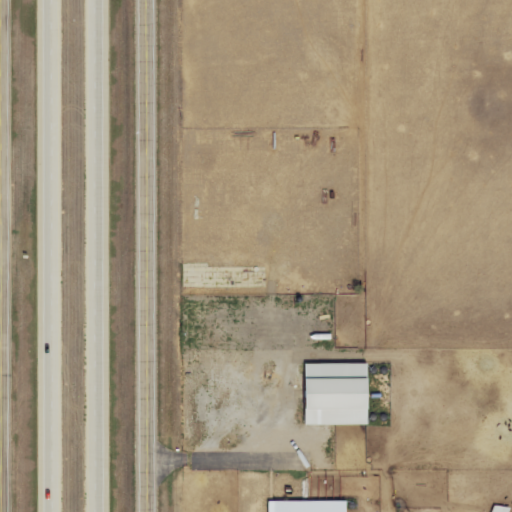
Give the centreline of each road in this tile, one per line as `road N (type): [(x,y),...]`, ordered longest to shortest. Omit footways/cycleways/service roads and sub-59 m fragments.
road 1 (tertiary): [(161,511),(158,0)]
road 2 (motorway): [(109,511),(108,0)]
road 3 (tertiary): [(3,0),(4,511)]
road 4 (motorway): [(60,0),(60,511)]
